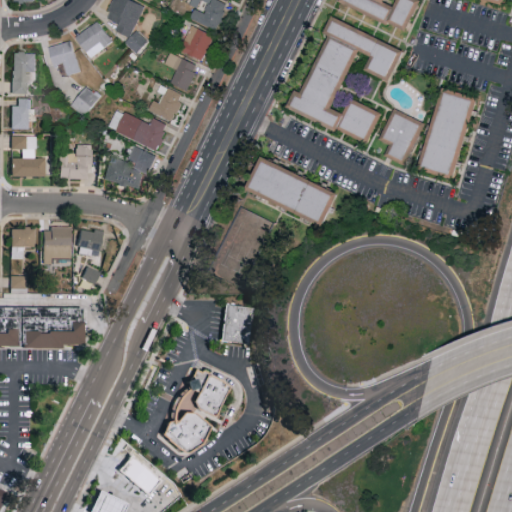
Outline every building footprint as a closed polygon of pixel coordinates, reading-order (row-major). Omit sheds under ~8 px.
[(146,3),(138,0),(114,0),(108,18),(120,22),(117,30),(134,36),(146,3)] [(192,0),(191,4),(197,7),(193,17),(217,29),(229,3),(222,0),(192,0)] [(411,30),(423,0),(400,0),(398,5),(389,1),(389,0),(344,0),(343,2),(411,30)] [(372,142),(386,111),(355,98),(349,113),(337,108),(361,50),(375,55),(369,70),(394,80),(408,47),(335,17),(328,32),(334,34),(317,74),(314,73),(306,92),(300,89),(291,108),(372,142)] [(114,42),(101,20),(78,35),(92,56),(114,42)] [(179,49),(207,58),(215,32),(187,24),(179,49)] [(149,40),(137,30),(126,42),(139,53),(149,40)] [(66,63),(69,75),(81,72),(75,40),(52,45),(56,65),(66,63)] [(27,93),(27,71),(38,71),(38,52),(13,52),(13,92),(27,93)] [(173,82),(191,89),(200,63),(171,52),(166,64),(178,68),(173,82)] [(74,104),(87,115),(103,96),(89,85),(74,104)] [(185,93),(168,86),(162,102),(155,99),(151,110),(175,119),(185,93)] [(428,169),(463,178),(484,96),(449,87),(428,169)] [(32,97),(18,97),(18,105),(12,105),(12,128),(29,128),(29,120),(36,120),(36,107),(32,107),(32,97)] [(383,140),(393,143),(388,156),(408,164),(424,122),(395,110),(383,140)] [(152,122),(126,111),(122,120),(116,116),(111,128),(159,149),(170,124),(154,117),(152,122)] [(12,175),(45,176),(45,157),(36,157),(36,135),(11,135),(11,148),(22,148),(22,157),(12,157),(12,175)] [(92,144),(76,144),(76,152),(60,152),(60,177),(87,178),(88,164),(92,164),(92,144)] [(142,171),(152,173),(157,152),(134,147),(131,163),(109,158),(104,180),(139,187),(142,171)] [(345,192),(268,156),(253,189),(329,225),(345,192)] [(12,227),(11,258),(23,258),(24,246),(35,246),(35,227),(12,227)] [(44,228),(44,264),(58,263),(58,257),(72,257),(71,227),(44,228)] [(104,232),(82,227),(77,252),(99,256),(104,232)] [(96,283),(100,271),(86,266),(82,278),(96,283)] [(26,275),(11,275),(10,288),(26,288),(26,275)] [(247,344),(218,339),(224,302),(252,307),(247,344)] [(82,346),(61,346),(61,349),(22,348),(22,346),(1,346),(0,346),(0,305),(81,307),(82,346)] [(227,384),(212,415),(195,407),(191,399),(195,391),(192,390),(189,378),(194,368),(227,384)] [(174,421),(182,411),(190,411),(208,425),(200,442),(183,453),(159,434),(165,421),(171,419),(174,421)] [(159,480),(145,495),(113,467),(127,451),(159,480)] [(125,511),(130,503),(103,489),(91,511),(125,511)]
